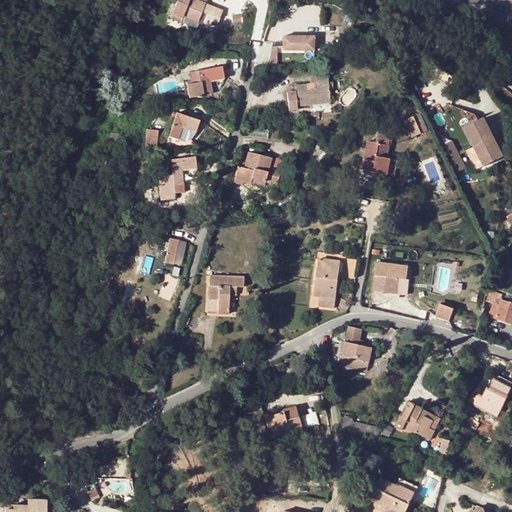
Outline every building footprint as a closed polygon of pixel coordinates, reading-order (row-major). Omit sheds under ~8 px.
[(189,0),(177,0),(172,12),(182,17),(183,14),(198,20),(202,11),(220,18),(222,10),(196,0),(192,0),(192,1),(189,0)] [(182,17),(172,12),(171,16),(180,21),(182,17)] [(281,35),(282,51),(315,50),(315,34),(281,35)] [(191,83),(187,84),(190,98),(213,93),(211,82),(224,79),(221,66),(190,72),(191,83)] [(328,102),(327,82),(310,83),(294,85),(294,88),(295,105),(328,102)] [(294,88),(286,89),(287,107),(296,107),(295,105),(294,88)] [(169,136),(178,139),(182,128),(196,132),(199,120),(177,113),(169,136)] [(421,116),(414,119),(417,125),(424,123),(421,116)] [(414,119),(406,122),(408,129),(412,137),(428,131),(424,123),(417,125),(414,119)] [(480,119),(461,129),(471,149),(490,139),(480,119)] [(182,128),(178,139),(184,141),(191,136),(196,132),(182,128)] [(145,140),(156,141),(157,129),(146,129),(145,140)] [(389,169),(391,158),(386,158),(391,136),(379,133),(377,142),(368,141),(362,170),(388,175),(389,169)] [(500,159),(490,139),(471,149),(481,169),(500,159)] [(449,143),(441,147),(448,161),(456,157),(449,143)] [(252,178),(266,181),(277,184),(281,170),(269,167),(272,158),(248,151),(243,167),(238,166),(234,179),(243,181),(250,183),(251,181),(252,178)] [(195,157),(172,159),(172,161),(163,162),(165,176),(158,176),(160,192),(175,190),(175,193),(184,192),(181,170),(196,168),(195,157)] [(462,170),(456,157),(448,161),(454,174),(462,170)] [(219,162),(212,159),(209,169),(216,172),(219,162)] [(116,161),(107,160),(106,168),(115,169),(116,161)] [(349,203),(271,218),(272,225),(350,210),(349,203)] [(168,228),(155,225),(154,232),(167,234),(168,228)] [(169,242),(167,250),(165,263),(174,264),(178,240),(169,238),(169,242)] [(186,241),(178,240),(174,264),(181,266),(186,241)] [(334,308),(338,281),(333,280),(335,261),(319,259),(314,296),(320,297),(319,306),(334,308)] [(345,259),(345,277),(356,277),(356,259),(345,259)] [(389,267),(386,267),(386,275),(383,275),(367,274),(364,300),(388,302),(389,286),(396,287),(398,268),(389,267)] [(210,275),(208,313),(227,314),(229,295),(236,295),(237,287),(243,287),(243,276),(210,275)] [(502,294),(488,290),(485,299),(493,302),(489,316),(490,316),(489,317),(495,319),(495,318),(511,323),(511,302),(501,299),(502,294)] [(433,317),(447,322),(451,310),(437,305),(433,317)] [(358,344),(359,339),(362,328),(348,325),(339,364),(366,371),(372,348),(363,345),(358,344)] [(511,381),(496,374),(494,378),(511,387),(511,386),(511,381)] [(498,417),(511,387),(494,378),(489,389),(486,388),(482,396),(495,402),(489,413),(498,417)] [(440,418),(408,401),(395,426),(402,430),(404,427),(430,439),(440,418)] [(272,438),(259,441),(262,454),(275,450),(272,438),(302,430),(297,408),(267,416),(272,438)] [(307,426),(319,423),(317,412),(305,415),(307,426)] [(342,429),(365,435),(367,425),(340,420),(342,429)] [(382,428),(367,425),(365,435),(377,437),(382,428)] [(442,438),(440,452),(447,454),(448,449),(450,440),(442,438)] [(281,476),(262,476),(261,489),(281,489),(281,476)] [(399,511),(405,511),(415,492),(397,483),(396,486),(380,477),(373,491),(365,487),(360,497),(369,501),(370,500),(387,508),(388,506),(399,511)] [(400,478),(397,483),(415,492),(417,487),(400,478)] [(115,491),(128,491),(128,479),(115,479),(115,491)] [(46,511),(47,500),(28,499),(28,504),(13,504),(13,509),(5,509),(4,511),(46,511)]
